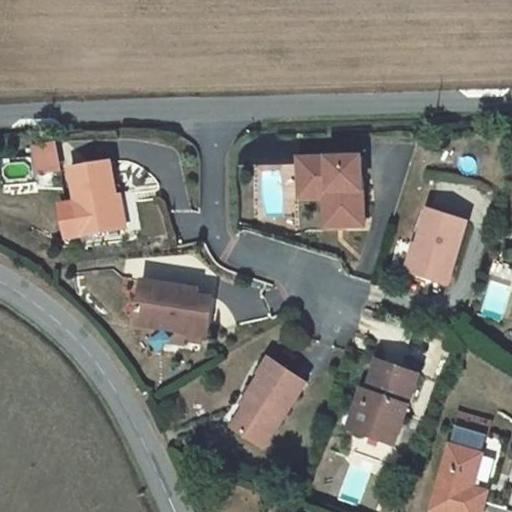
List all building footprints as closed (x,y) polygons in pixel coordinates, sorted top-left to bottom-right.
[(32,146),(35,172),(57,169),(53,143),(32,146)] [(362,158),(298,158),(298,185),(328,185),(328,216),(343,216),(343,227),(362,227),(362,158)] [(109,162),(69,168),(79,235),(119,229),(109,162)] [(328,185),(298,185),(298,197),(323,197),(323,227),(343,227),(343,216),(328,216),(328,185)] [(466,218),(427,205),(406,268),(445,280),(466,218)] [(181,286),(141,278),(139,289),(178,296),(179,291),(180,291),(181,286)] [(139,289),(133,321),(205,334),(212,297),(180,291),(179,291),(178,296),(139,289)] [(304,382),(266,358),(255,375),(258,376),(246,394),(255,399),(235,431),(262,448),(304,382)] [(415,373),(374,359),(351,430),(383,440),(389,419),(399,422),(415,373)] [(255,399),(246,394),(240,405),(244,407),(230,428),(235,431),(255,399)] [(399,422),(389,419),(383,440),(392,443),(399,422)] [(454,444),(447,442),(427,510),(434,511),(479,511),(486,490),(473,487),(488,436),(460,427),(454,444)]
